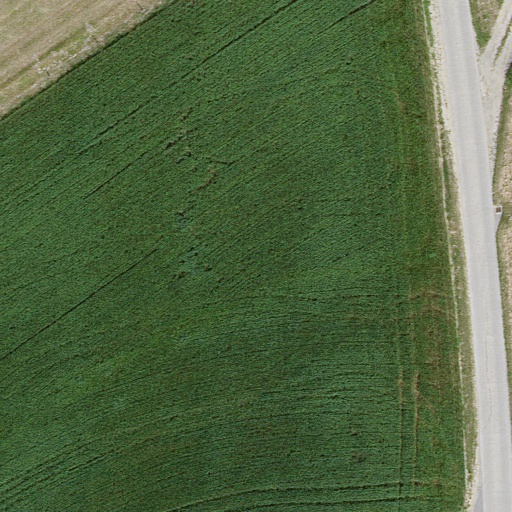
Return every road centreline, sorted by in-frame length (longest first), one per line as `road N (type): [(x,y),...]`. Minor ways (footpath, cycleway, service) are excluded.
road 1 (unclassified): [(448,0),(489,333),(495,511)]
road 2 (track): [(465,132),(511,19)]
